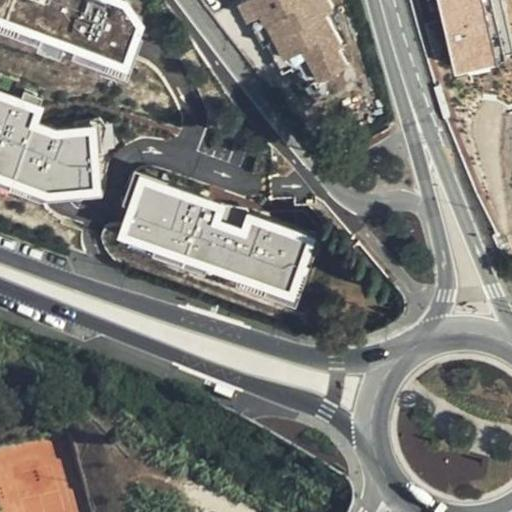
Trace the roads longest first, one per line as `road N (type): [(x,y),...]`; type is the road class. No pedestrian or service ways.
road 1 (primary): [(401,356),(336,365),(284,358),(0,253)]
road 2 (primary): [(0,290),(326,413),(372,451)]
road 3 (residential): [(186,0),(342,195),(432,214)]
road 4 (tertiary): [(511,327),(422,141)]
road 5 (tertiary): [(422,141),(381,0)]
road 6 (tertiary): [(432,214),(446,296),(429,339)]
